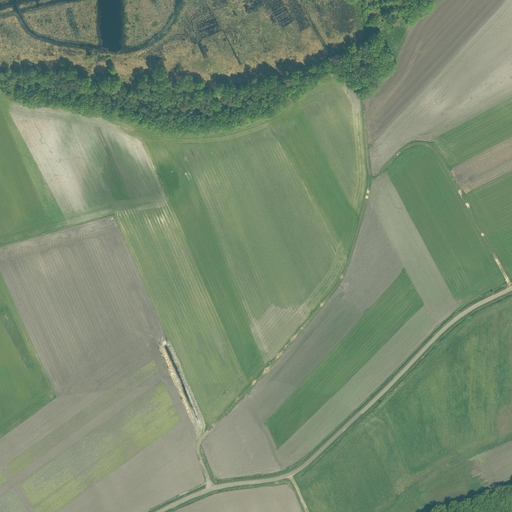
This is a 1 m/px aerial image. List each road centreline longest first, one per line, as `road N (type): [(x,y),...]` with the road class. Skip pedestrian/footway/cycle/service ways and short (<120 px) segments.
road 1 (unclassified): [(157,511),(212,489),(298,470),(448,324),(511,287)]
road 2 (track): [(212,489),(198,442),(336,285),(369,180)]
road 3 (track): [(296,96),(239,121),(174,129),(0,89)]
road 4 (track): [(511,288),(432,145),(409,145),(369,180)]
